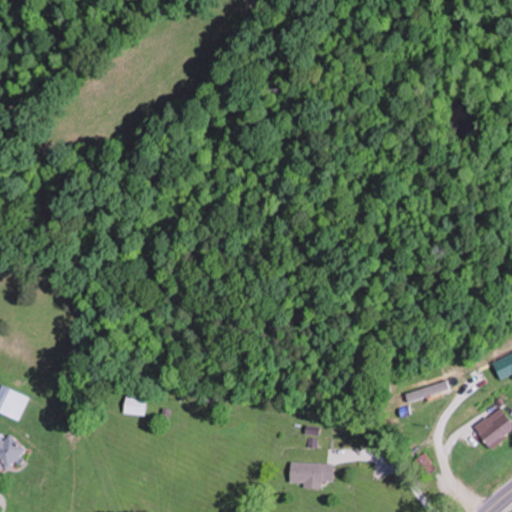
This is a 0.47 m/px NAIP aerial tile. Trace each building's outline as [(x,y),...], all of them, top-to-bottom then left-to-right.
[(511,376),(511,354),(496,361),(504,379),(511,376)] [(0,391),(0,411),(19,420),(29,397),(3,385),(0,391)] [(147,416),(149,397),(128,395),(126,414),(147,416)] [(493,449),(511,435),(511,420),(503,408),(477,426),(493,449)] [(0,476),(27,446),(11,431),(0,443),(0,476)] [(305,489),(323,490),(324,482),(335,482),(336,464),(292,462),(291,483),(306,484),(305,489)]
